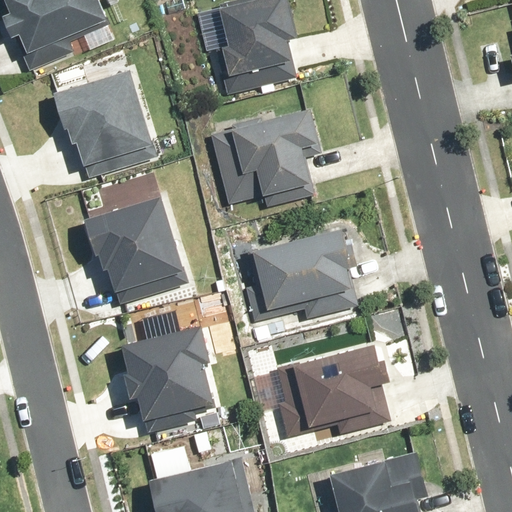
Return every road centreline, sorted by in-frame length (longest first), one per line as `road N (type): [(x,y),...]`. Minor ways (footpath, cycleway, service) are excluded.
road 1 (residential): [(511,458),(398,0)]
road 2 (residential): [(62,511),(0,267)]
